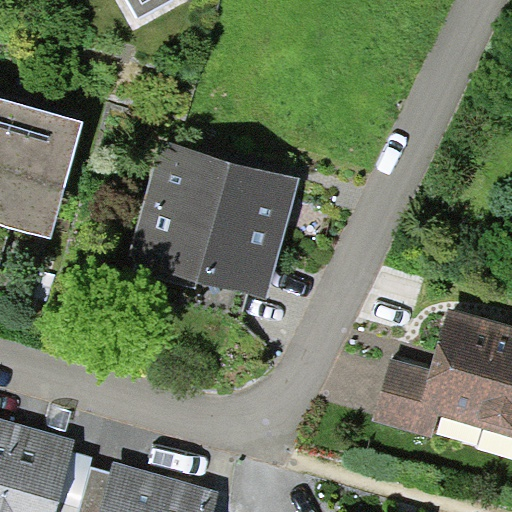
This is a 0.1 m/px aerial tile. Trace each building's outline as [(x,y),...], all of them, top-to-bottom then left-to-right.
[(84,122),(0,98),(0,223),(51,238),(84,122)] [(265,300),(300,180),(162,142),(128,262),(265,300)] [(511,325),(447,308),(430,368),(391,357),(373,421),(432,437),(438,416),(511,436),(511,325)] [(75,440),(0,418),(0,511),(54,511),(71,451),(75,440)] [(94,458),(71,451),(54,511),(78,511),(91,467),(94,458)] [(214,511),(221,491),(114,460),(111,473),(99,511),(214,511)] [(99,511),(111,473),(91,467),(78,511),(99,511)]
